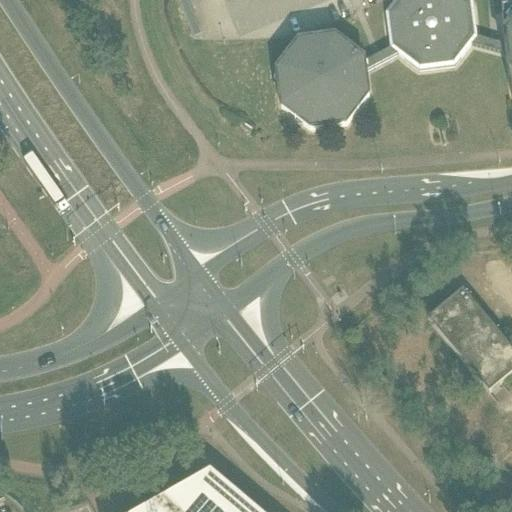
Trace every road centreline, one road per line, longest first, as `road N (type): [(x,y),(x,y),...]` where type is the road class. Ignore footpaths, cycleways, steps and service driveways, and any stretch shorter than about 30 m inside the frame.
road 1 (secondary): [(199,275),(11,0)]
road 2 (unclassified): [(511,183),(316,206),(266,227),(199,275)]
road 3 (unclassified): [(226,310),(336,235),(375,221),(511,203)]
road 4 (secondary): [(0,93),(155,310)]
road 5 (tertiary): [(399,511),(226,310)]
road 6 (tertiary): [(182,343),(228,404),(337,511)]
road 7 (secondary): [(0,415),(79,398),(182,343)]
road 8 (secondary): [(155,310),(118,335),(0,373)]
